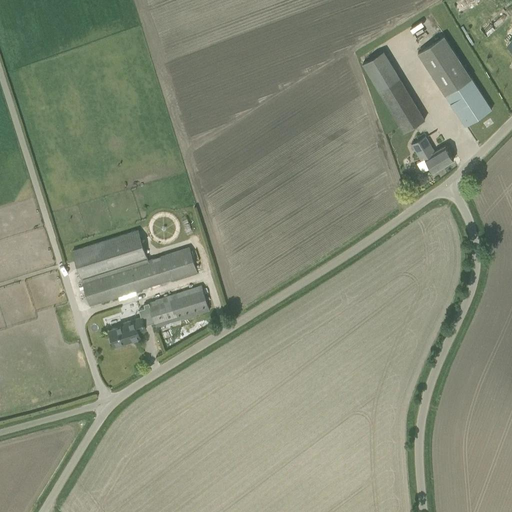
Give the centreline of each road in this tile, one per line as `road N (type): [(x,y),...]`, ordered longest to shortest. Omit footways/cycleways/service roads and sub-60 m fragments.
road 1 (unclassified): [(108,404),(448,185)]
road 2 (unclassified): [(108,404),(0,73)]
road 3 (unclassified): [(424,511),(419,426),(426,390),(465,303),(478,245),(448,185)]
road 4 (unclassified): [(43,511),(108,404)]
